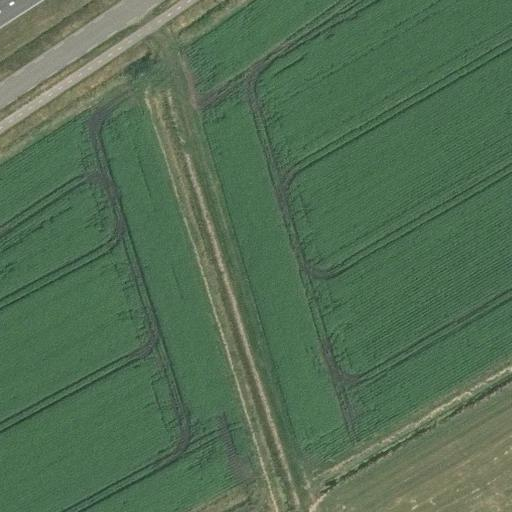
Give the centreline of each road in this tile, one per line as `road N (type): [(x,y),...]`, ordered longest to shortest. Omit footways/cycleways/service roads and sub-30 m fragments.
road 1 (track): [(306,511),(176,85),(150,27)]
road 2 (tertiary): [(0,98),(146,0)]
